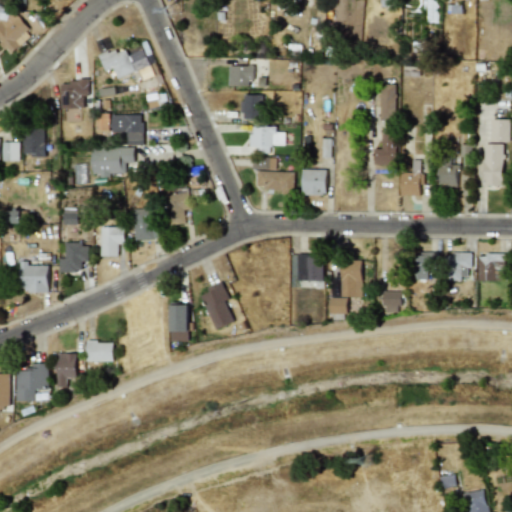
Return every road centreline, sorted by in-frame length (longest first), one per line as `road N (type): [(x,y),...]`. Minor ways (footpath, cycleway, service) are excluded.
road 1 (residential): [(0,341),(262,225),(511,229)]
road 2 (residential): [(244,233),(142,0)]
road 3 (residential): [(0,91),(45,65),(96,0)]
